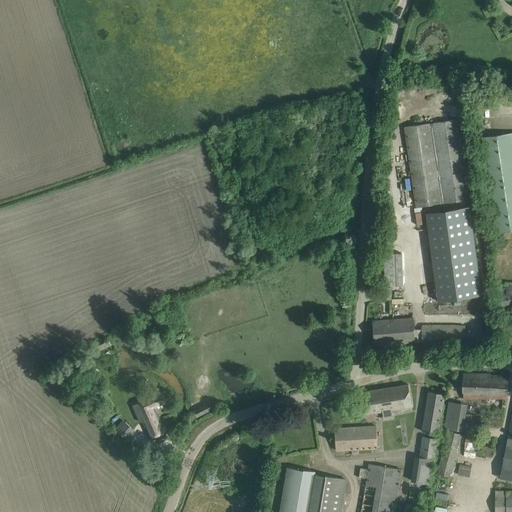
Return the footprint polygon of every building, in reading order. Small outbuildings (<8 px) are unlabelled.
[(456,119),(404,127),(416,207),(463,200),(462,193),(467,192),(456,119)] [(511,131),(479,137),(493,233),(511,229),(511,131)] [(483,299),(469,205),(425,211),(438,305),(483,299)] [(401,252),(384,253),(386,286),(402,285),(401,252)] [(511,282),(497,284),(501,312),(511,310),(511,282)] [(412,318),(392,319),(394,344),(414,342),(412,318)] [(394,344),(392,319),(373,321),(375,346),(394,344)] [(465,326),(423,326),(423,348),(465,348),(465,326)] [(490,377),(490,374),(463,373),(463,399),(507,398),(508,377),(490,377)] [(408,384),(361,392),(365,414),(382,411),(392,410),(412,407),(408,384)] [(428,391),(426,401),(422,431),(438,434),(444,394),(428,391)] [(144,421),(147,429),(151,438),(165,432),(154,407),(166,402),(162,392),(133,406),(140,423),(144,421)] [(449,402),(445,428),(462,431),(467,405),(449,402)] [(209,403),(193,410),(197,417),(212,409),(209,403)] [(125,422),(117,432),(125,439),(133,429),(125,422)] [(376,426),(334,428),(335,450),(345,450),(351,449),(358,449),(377,448),(377,436),(376,426)] [(438,474),(450,477),(460,434),(447,430),(444,443),(445,443),(441,458),(438,474)] [(480,437),(467,434),(465,441),(464,455),(475,458),(480,437)] [(422,436),(419,457),(432,459),(434,459),(437,438),(422,436)] [(360,511),(393,511),(401,470),(369,464),(368,469),(360,468),(358,478),(366,479),(360,511)] [(288,467),(280,511),(340,511),(346,480),(314,474),(314,471),(288,467)] [(511,511),(511,490),(495,491),(494,511),(511,511)]
